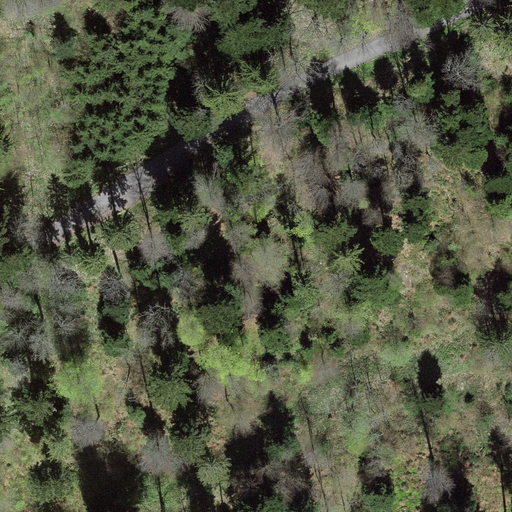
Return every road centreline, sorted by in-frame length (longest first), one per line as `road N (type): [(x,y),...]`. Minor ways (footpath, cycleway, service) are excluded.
road 1 (unclassified): [(488,0),(220,127),(0,265)]
road 2 (track): [(136,511),(299,404),(405,361)]
